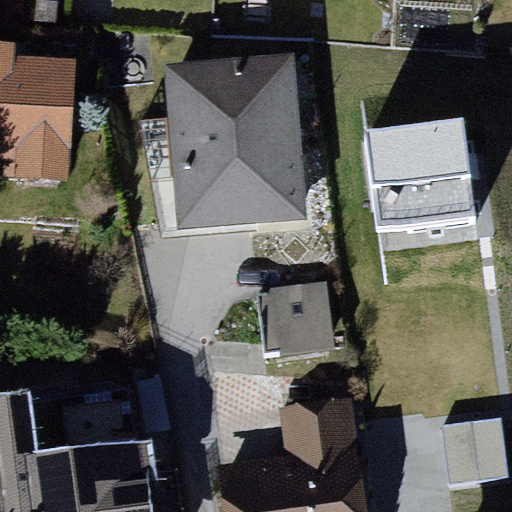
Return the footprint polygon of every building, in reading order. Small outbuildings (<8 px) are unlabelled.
[(0,163),(22,165),(20,191),(72,194),(80,71),(20,67),(21,49),(0,48),(0,163)] [(166,71),(175,240),(314,232),(305,63),(166,71)] [(461,122),(360,139),(378,249),(479,233),(461,122)] [(268,369),(339,360),(330,288),(259,297),(268,369)] [(157,511),(152,462),(43,475),(35,408),(10,402),(3,337),(0,337),(0,511),(157,511)] [(352,463),(345,404),(277,413),(284,468),(227,475),(232,511),(374,511),(367,461),(352,463)] [(446,423),(451,481),(511,475),(505,418),(446,423)]
